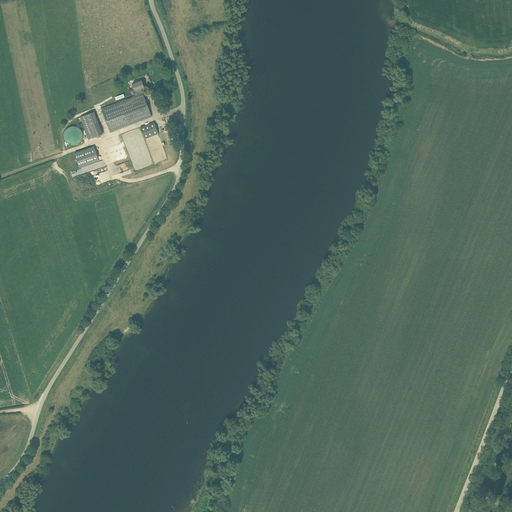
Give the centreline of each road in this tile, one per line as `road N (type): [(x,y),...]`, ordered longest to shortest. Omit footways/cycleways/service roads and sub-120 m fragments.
road 1 (unclassified): [(0,484),(24,452),(45,392),(176,185),(182,95),(151,0)]
road 2 (track): [(0,176),(182,110)]
road 3 (unclassified): [(457,511),(511,368)]
